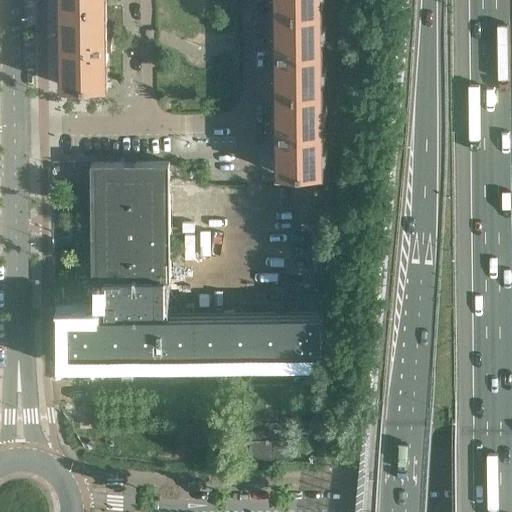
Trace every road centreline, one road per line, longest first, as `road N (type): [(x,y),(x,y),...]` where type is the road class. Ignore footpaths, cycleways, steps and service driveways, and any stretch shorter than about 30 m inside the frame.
road 1 (motorway): [(430,0),(399,511)]
road 2 (motorway): [(490,0),(495,511)]
road 3 (unclassified): [(258,511),(511,508)]
road 4 (tertiary): [(20,465),(19,232)]
road 5 (residential): [(256,0),(259,106),(241,125),(152,126)]
road 6 (residential): [(16,129),(152,126)]
road 7 (tertiary): [(16,129),(13,0)]
road 8 (residential): [(152,126),(149,0)]
